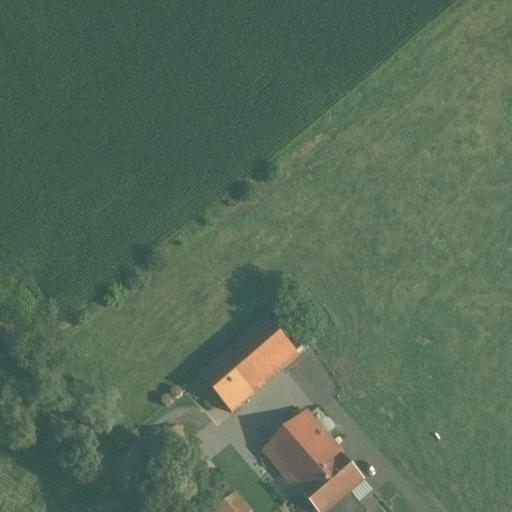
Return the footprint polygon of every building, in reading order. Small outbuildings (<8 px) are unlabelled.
[(313,344),(282,307),(199,379),(231,415),(313,344)] [(172,392),(171,396),(174,399),(178,400),(181,397),(182,392),(179,390),(175,389),(172,392)] [(162,406),(166,408),(170,408),(172,404),(172,400),(168,397),(164,398),(161,401),(162,406)] [(266,454),(300,494),(342,458),(307,418),(266,454)] [(187,426),(158,447),(174,468),(202,446),(187,426)] [(364,484),(342,458),(300,494),(316,511),(366,511),(351,495),(364,484)]
